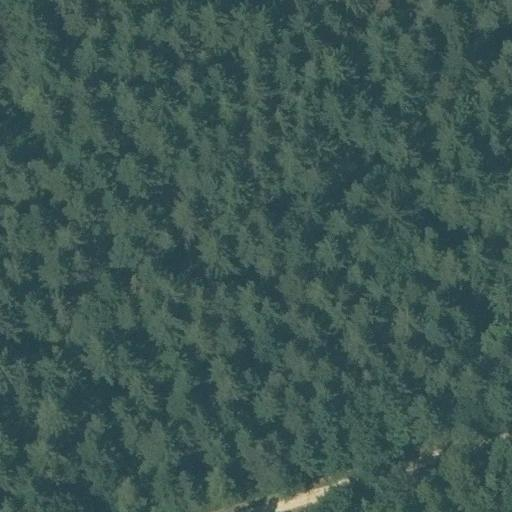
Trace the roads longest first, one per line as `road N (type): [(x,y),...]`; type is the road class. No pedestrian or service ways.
road 1 (track): [(511,437),(230,511)]
road 2 (unknown): [(511,463),(315,511)]
